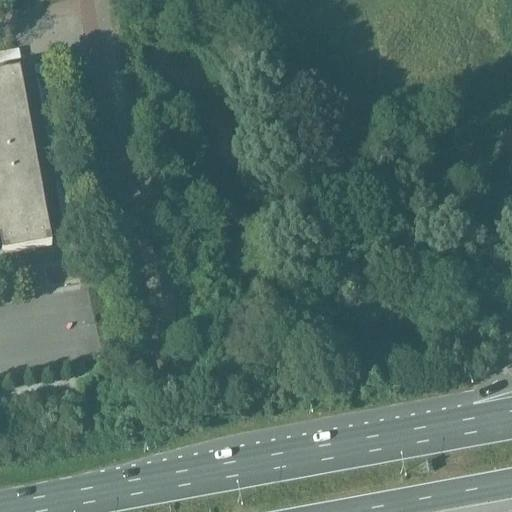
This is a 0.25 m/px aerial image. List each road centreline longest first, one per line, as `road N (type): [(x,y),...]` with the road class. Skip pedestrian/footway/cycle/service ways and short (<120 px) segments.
road 1 (trunk): [(450,429),(0,509)]
road 2 (trunk): [(367,511),(511,485)]
